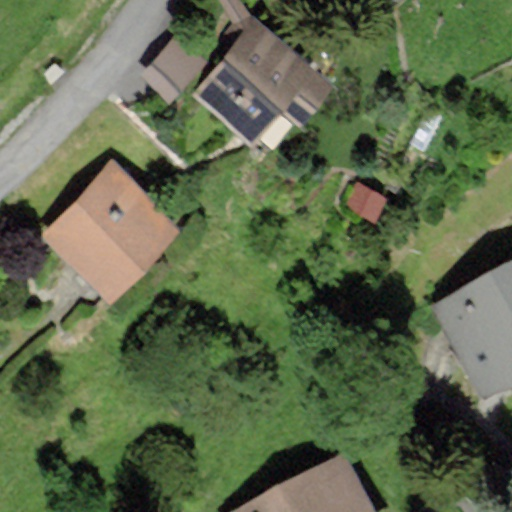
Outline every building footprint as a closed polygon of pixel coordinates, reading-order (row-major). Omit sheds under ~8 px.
[(147,65),(186,91),(218,42),(179,17),(147,65)] [(258,25),(201,95),(271,151),(328,81),(258,25)] [(71,251),(114,291),(174,227),(112,170),(52,234),(71,251)] [(511,274),(445,314),(491,392),(511,379),(511,274)] [(365,511),(343,465),(245,511),(365,511)]
